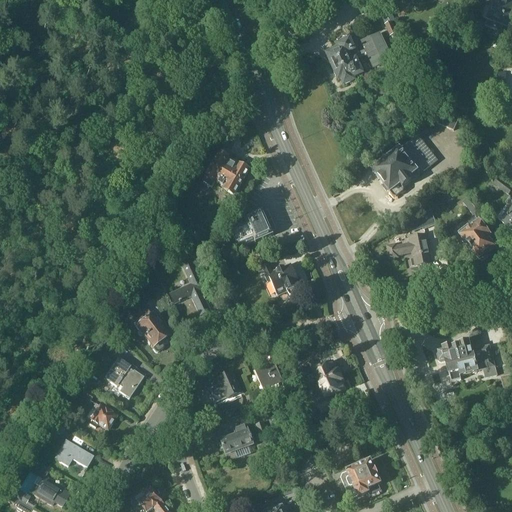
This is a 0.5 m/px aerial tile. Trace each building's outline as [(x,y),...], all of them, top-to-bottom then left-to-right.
[(511,5),(498,0),(495,0),(491,9),(488,8),(486,9),(483,16),(484,19),(487,20),(485,26),(511,37),(511,33),(511,5)] [(391,37),(396,34),(392,23),(395,22),(390,9),(380,13),(391,37)] [(356,57),(357,61),(368,56),(374,68),(391,60),(380,35),(362,43),(366,51),(359,54),(359,55),(356,57)] [(359,55),(359,54),(356,48),(358,47),(354,39),(350,42),(349,41),(347,37),(345,38),(344,37),(343,37),(342,38),(341,38),(340,39),(339,40),(337,41),(339,45),(339,46),(334,49),(332,53),(327,55),(329,58),(328,60),(329,64),(331,64),(334,71),(334,73),(335,77),(337,77),(339,81),(342,80),(344,86),(354,81),(353,78),(360,75),(358,72),(361,71),(356,62),(357,61),(356,57),(359,55)] [(455,38),(447,50),(454,55),(462,43),(455,38)] [(459,119),(443,111),(437,124),(454,131),(459,119)] [(466,114),(460,117),(468,131),(473,128),(466,114)] [(420,176),(420,175),(431,167),(437,162),(417,136),(412,141),(373,170),(384,185),(383,187),(386,191),(389,191),(393,197),(396,197),(403,192),(404,189),(403,188),(412,181),(413,181),(413,182),(414,182),(415,182),(416,182),(417,182),(418,181),(419,180),(419,179),(420,179),(420,178),(420,177),(420,176)] [(229,158),(221,153),(203,183),(213,188),(216,182),(225,187),(224,189),(226,190),(226,191),(235,196),(250,171),(241,165),(242,164),(241,162),(240,161),(234,157),(232,157),(230,157),(229,158)] [(511,188),(498,178),(494,185),(509,196),(511,191),(511,188)] [(511,198),(510,198),(506,204),(510,208),(505,215),(508,217),(503,225),(511,231),(511,198)] [(474,216),(478,213),(468,200),(462,204),(472,216),(473,215),(474,216)] [(256,243),(274,235),(263,211),(250,217),(250,215),(246,213),(244,217),(247,223),(231,231),(239,249),(255,242),(256,243)] [(431,212),(419,218),(419,219),(420,223),(424,231),(437,226),(431,212)] [(483,262),(490,257),(489,255),(488,254),(496,248),(488,238),(491,236),(475,218),(465,226),(469,231),(462,237),(464,240),(463,242),(465,245),(468,245),(481,261),(483,262)] [(215,235),(206,252),(212,256),(222,239),(215,235)] [(430,271),(429,265),(432,264),(428,245),(429,245),(428,236),(411,239),(412,244),(396,247),(396,245),(387,247),(390,260),(398,258),(398,256),(413,253),(416,267),(419,267),(420,273),(430,271)] [(193,256),(198,268),(206,264),(201,252),(193,256)] [(298,296),(300,292),(299,289),(298,288),(301,287),(292,265),(273,273),(268,262),(264,263),(260,253),(251,256),(256,267),(257,267),(259,273),(264,271),(267,276),(265,277),(268,284),(272,283),(278,297),(287,293),(288,294),(290,297),(294,298),(298,296)] [(227,263),(219,259),(216,264),(224,269),(227,263)] [(192,285),(171,294),(175,304),(183,301),(192,296),(201,316),(211,311),(205,298),(210,296),(207,290),(209,289),(204,279),(202,280),(194,263),(184,268),(192,285)] [(141,280),(133,286),(137,291),(145,285),(141,280)] [(153,298),(144,286),(139,290),(148,302),(153,298)] [(236,303),(234,299),(231,292),(225,294),(229,306),(236,303)] [(146,308),(142,311),(139,307),(135,310),(138,314),(142,319),(134,325),(139,330),(138,333),(140,336),(143,336),(155,353),(157,353),(163,349),(163,347),(160,342),(168,337),(146,308)] [(487,379),(498,376),(496,367),(490,346),(472,351),(470,342),(459,345),(460,347),(454,349),(454,347),(444,350),(438,351),(437,353),(440,362),(442,363),(446,362),(450,375),(453,383),(462,381),(461,377),(479,372),(484,370),(487,379)] [(129,400),(144,378),(130,369),(131,368),(118,359),(104,380),(117,388),(118,386),(122,389),(119,393),(129,400)] [(297,375),(304,372),(305,375),(313,372),(312,371),(313,370),(314,370),(310,361),(293,368),(297,375)] [(313,372),(319,386),(341,377),(338,371),(336,371),(332,362),(314,370),(313,370),(312,371),(313,372)] [(293,379),(283,383),(280,376),(278,377),(273,365),(256,373),(265,392),(272,389),(275,396),(287,391),(290,398),(300,394),(293,379)] [(228,398),(241,393),(233,374),(220,380),(223,385),(210,391),(215,403),(228,397),(228,398)] [(500,378),(506,397),(511,395),(511,378),(511,375),(500,378)] [(325,400),(332,397),(345,392),(341,382),(343,381),(341,377),(319,386),(325,400)] [(76,384),(72,392),(90,403),(95,396),(76,384)] [(333,399),(332,397),(325,400),(326,402),(317,406),(321,415),(339,408),(335,398),(333,399)] [(111,426),(116,417),(111,414),(112,414),(105,409),(105,410),(96,404),(91,411),(96,414),(91,421),(92,422),(90,425),(95,429),(98,425),(98,426),(99,425),(108,431),(109,430),(110,429),(112,427),(111,426)] [(65,430),(53,423),(50,429),(61,436),(65,430)] [(269,436),(264,423),(257,426),(262,439),(269,436)] [(236,452),(254,446),(247,425),(234,429),(237,437),(221,443),(222,443),(220,444),(222,450),(224,449),(229,463),(238,459),(236,452)] [(325,443),(331,440),(329,434),(322,437),(325,443)] [(87,469),(94,458),(66,441),(55,460),(68,468),(73,460),(87,469)] [(32,460),(28,467),(46,477),(50,470),(32,460)] [(371,462),(348,473),(342,475),(341,480),(349,499),(353,500),(358,498),(359,499),(360,498),(370,494),(371,496),(372,496),(381,492),(381,491),(379,486),(381,484),(378,476),(375,470),(371,462)] [(70,494),(53,484),(54,482),(48,478),(46,481),(44,479),(34,495),(52,505),(54,503),(62,507),(70,494)] [(168,508),(164,504),(151,487),(136,498),(146,511),(149,511),(154,508),(156,511),(169,511),(167,509),(168,508)] [(29,499),(14,490),(10,495),(26,505),(29,499)] [(296,490),(282,495),(284,501),(298,496),(296,490)] [(16,506),(19,501),(11,496),(8,501),(16,506)] [(15,508),(22,511),(31,511),(33,510),(19,502),(15,508)] [(279,502),(259,508),(260,511),(283,511),(282,507),(281,507),(279,502)]
